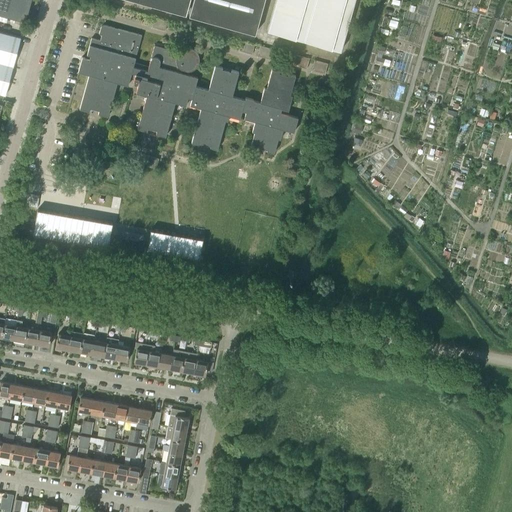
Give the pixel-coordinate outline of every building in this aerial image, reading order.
[(0,0),(0,14),(25,22),(31,0),(0,0)] [(135,0),(186,14),(189,0),(135,0)] [(192,0),(189,15),(255,33),(264,0),(192,0)] [(275,0),(267,30),(340,50),(354,0),(275,0)] [(168,20),(155,17),(152,27),(165,30),(168,20)] [(138,81),(138,80),(139,80),(136,91),(147,94),(137,128),(147,131),(148,127),(157,130),(156,133),(166,136),(175,102),(186,105),(187,99),(191,100),(190,105),(201,108),(191,142),(201,145),(202,143),(210,145),(210,147),(217,149),(225,120),(228,121),(229,116),(240,119),(242,110),(246,111),(244,118),(255,121),(252,131),(254,132),(250,146),(258,148),(258,146),(267,149),(267,151),(274,153),(278,138),(280,139),(283,129),(294,132),(298,117),(286,114),(287,110),(288,110),(292,95),(290,94),(295,75),(288,73),(288,75),(279,72),(279,71),(272,69),(266,88),(264,87),(260,102),(253,100),(254,100),(253,99),(246,97),(245,99),(232,96),(239,71),(231,69),(231,71),(222,69),(223,67),(215,65),(208,89),(195,86),(198,77),(186,73),(186,71),(188,71),(191,71),(194,69),(196,67),(198,65),(199,62),(199,59),(199,56),(197,53),(195,50),(193,49),(190,48),(187,48),(184,48),(181,50),(178,52),(177,54),(176,56),(174,56),(175,51),(154,45),(149,66),(134,62),(142,35),(105,25),(104,25),(103,25),(102,25),(102,26),(101,26),(101,27),(99,34),(102,34),(100,40),(91,38),(86,58),(82,57),(78,71),(89,74),(79,108),(89,111),(90,107),(99,110),(98,113),(108,116),(117,82),(128,85),(130,78),(134,79),(133,80),(134,81),(135,82),(136,82),(137,81),(138,81)] [(0,93),(5,95),(20,37),(0,31),(0,93)] [(242,40),(241,43),(239,50),(252,54),(255,44),(242,40)] [(271,59),(273,51),(273,49),(260,45),(257,56),(271,59)] [(296,54),(296,55),(293,65),(307,69),(310,58),(296,54)] [(315,60),(312,70),(325,74),(328,63),(315,60)] [(156,169),(157,166),(159,158),(146,155),(143,165),(156,169)] [(40,195),(31,193),(29,201),(38,203),(40,195)] [(112,223),(37,210),(33,234),(108,247),(112,223)] [(139,233),(118,229),(117,235),(117,237),(138,241),(138,239),(139,233)] [(202,239),(150,230),(147,249),(199,258),(202,239)] [(58,313),(51,312),(50,322),(56,323),(58,313)] [(5,318),(4,323),(16,325),(17,319),(5,317),(5,318)] [(25,341),(28,328),(21,326),(23,320),(17,319),(16,325),(13,339),(25,341)] [(16,325),(4,323),(1,337),(13,339),(16,325)] [(37,343),(39,330),(28,328),(25,341),(37,343)] [(52,332),(39,330),(37,343),(49,346),(52,332)] [(80,352),(83,333),(71,331),(71,336),(68,349),(80,352)] [(68,349),(71,336),(59,333),(56,347),(68,349)] [(92,354),(94,340),(95,335),(83,333),(80,352),(92,354)] [(110,357),(115,358),(119,339),(107,337),(106,342),(104,356),(104,357),(104,358),(109,359),(110,358),(110,357)] [(119,339),(115,358),(127,360),(130,347),(118,344),(119,339)] [(104,356),(106,342),(94,340),(92,354),(104,356)] [(212,342),(200,340),(199,346),(211,348),(212,342)] [(149,350),(150,344),(136,342),(135,348),(137,349),(134,362),(146,364),(149,350)] [(158,366),(161,352),(154,351),(155,345),(150,344),(149,350),(146,364),(158,366)] [(184,357),(186,351),(174,348),(173,354),(170,368),(182,371),(184,357)] [(193,373),(196,359),(197,353),(186,351),(182,371),(193,373)] [(170,368),(173,354),(161,352),(158,366),(170,368)] [(208,361),(196,359),(193,373),(206,375),(208,361)] [(0,395),(10,397),(12,383),(0,381),(0,395)] [(21,400),(24,386),(12,383),(10,397),(21,400)] [(33,402),(36,388),(24,386),(21,400),(33,402)] [(45,404),(48,390),(36,388),(33,402),(45,404)] [(57,406),(60,393),(48,390),(45,404),(57,406)] [(72,395),(60,393),(57,406),(69,409),(72,395)] [(89,413),(92,398),(81,396),(78,411),(89,413)] [(101,415),(104,401),(104,400),(92,398),(89,413),(101,415)] [(113,417),(116,403),(104,401),(101,415),(113,417)] [(128,405),(116,403),(113,417),(125,420),(128,405)] [(140,407),(128,405),(125,420),(137,422),(140,407)] [(152,410),(140,407),(137,422),(149,424),(152,410)] [(170,408),(167,425),(168,425),(168,426),(172,427),(173,426),(186,429),(188,417),(183,416),(184,411),(170,408)] [(184,441),(186,429),(173,426),(172,427),(168,426),(168,425),(167,425),(165,437),(170,438),(184,441)] [(184,442),(184,441),(170,438),(169,444),(163,443),(162,448),(168,450),(182,452),(183,448),(184,448),(185,448),(186,443),(185,442),(184,442)] [(0,455),(10,457),(12,443),(1,441),(0,444),(0,455)] [(22,459),(24,446),(12,443),(10,457),(22,459)] [(34,461),(36,448),(24,446),(22,459),(34,461)] [(46,464),(48,450),(36,448),(34,461),(46,464)] [(60,453),(48,450),(46,464),(58,466),(60,453)] [(180,464),(182,452),(168,450),(166,462),(180,464)] [(79,470),(81,457),(70,454),(67,468),(79,470)] [(91,473),(93,459),(81,457),(79,470),(91,473)] [(102,475),(105,461),(93,459),(91,473),(102,475)] [(114,477),(117,463),(105,461),(102,475),(114,477)] [(178,476),(180,464),(166,462),(161,461),(159,473),(164,474),(178,476)] [(126,479),(129,466),(117,463),(114,477),(126,479)] [(141,468),(129,466),(126,479),(138,482),(141,468)] [(147,483),(150,471),(144,470),(141,482),(147,483)] [(175,489),(178,476),(164,474),(161,486),(175,489)] [(8,494),(5,509),(11,510),(14,495),(8,494)]
